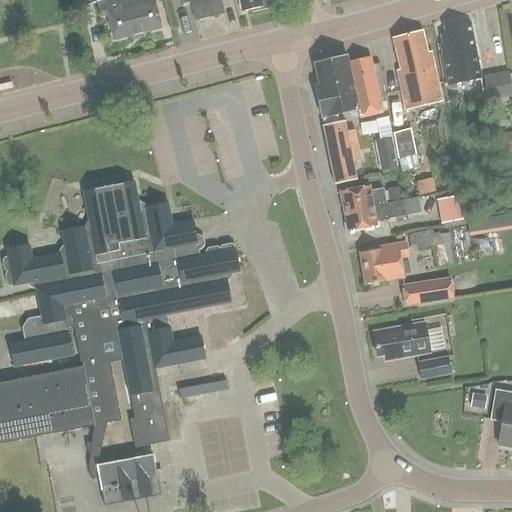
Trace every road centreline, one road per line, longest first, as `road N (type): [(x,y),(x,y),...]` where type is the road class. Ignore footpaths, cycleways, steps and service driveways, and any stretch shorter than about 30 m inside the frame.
road 1 (unclassified): [(388,461),(361,412),(279,41)]
road 2 (secondary): [(0,111),(279,41)]
road 3 (secondary): [(310,33),(439,0)]
road 4 (unclassified): [(511,494),(447,491),(415,482),(388,461)]
